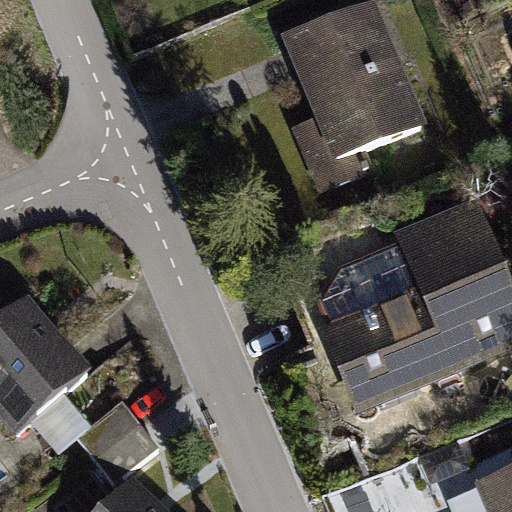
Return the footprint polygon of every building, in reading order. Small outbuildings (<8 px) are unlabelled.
[(365,181),(357,161),(432,130),(379,3),(287,41),(321,121),(294,133),(321,199),(365,181)] [(324,329),(357,409),(511,345),(511,278),(478,198),(401,230),(407,244),(310,285),(328,327),(324,329)] [(0,316),(0,406),(15,425),(31,412),(56,443),(87,417),(62,387),(92,363),(32,290),(0,316)] [(118,398),(75,433),(112,478),(155,444),(118,398)] [(511,511),(511,471),(481,485),(492,511),(511,511)] [(91,511),(170,511),(130,473),(91,511)]
